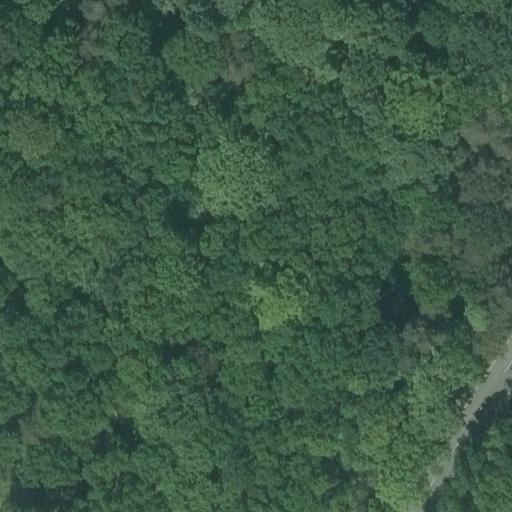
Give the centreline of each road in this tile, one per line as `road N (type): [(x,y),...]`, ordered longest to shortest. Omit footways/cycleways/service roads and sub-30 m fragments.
road 1 (track): [(0,229),(179,511)]
road 2 (primary): [(413,511),(511,358)]
